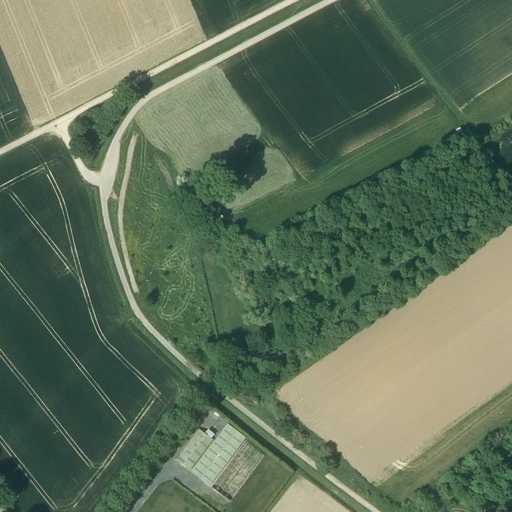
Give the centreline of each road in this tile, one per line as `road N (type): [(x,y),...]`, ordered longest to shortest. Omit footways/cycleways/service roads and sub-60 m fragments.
road 1 (track): [(333,0),(137,104),(115,142),(105,217),(129,299),(153,334),(372,511)]
road 2 (track): [(296,0),(0,153)]
road 3 (track): [(511,177),(370,0)]
